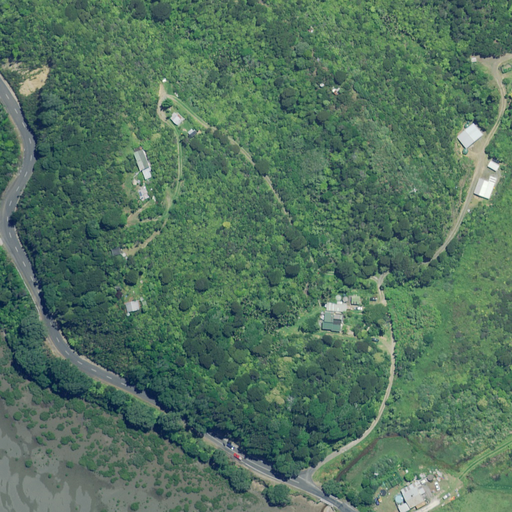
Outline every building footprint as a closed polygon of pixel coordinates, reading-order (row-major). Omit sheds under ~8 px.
[(178,125),(184,118),(178,112),(171,119),(178,125)] [(467,148),(483,135),(474,123),(457,137),(467,148)] [(142,170),(151,166),(144,148),(134,152),(142,170)] [(502,161),(493,156),(491,159),(500,164),(502,161)] [(491,161),(489,165),(497,170),(500,166),(491,161)] [(149,169),(142,172),(146,179),(152,177),(149,169)] [(489,199),(497,179),(491,176),(488,181),(480,178),(474,193),(489,199)] [(142,200),(150,197),(147,188),(138,192),(142,200)] [(112,250),(113,256),(122,254),(120,248),(112,250)] [(352,295),(352,304),(359,304),(360,296),(352,295)] [(128,312),(139,309),(137,301),(126,304),(128,312)] [(341,302),(327,301),(327,311),(347,312),(347,304),(341,304),(341,302)] [(324,313),(324,321),(321,321),(321,329),(331,329),(331,331),(341,332),(342,323),(344,323),(344,315),(335,315),(335,313),(324,313)] [(418,480),(401,491),(411,509),(424,501),(421,496),(426,493),(418,480)] [(400,511),(405,511),(410,510),(407,503),(398,507),(400,511)]
